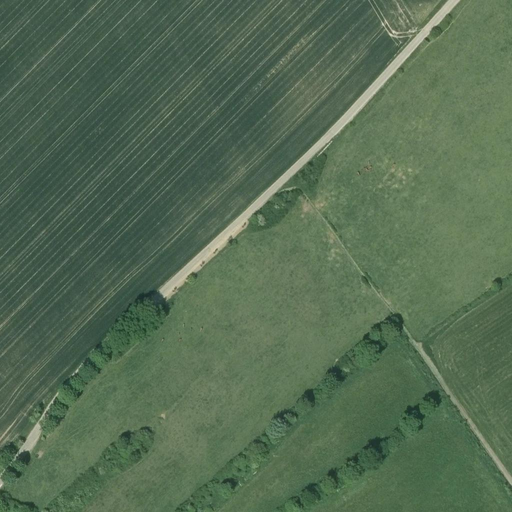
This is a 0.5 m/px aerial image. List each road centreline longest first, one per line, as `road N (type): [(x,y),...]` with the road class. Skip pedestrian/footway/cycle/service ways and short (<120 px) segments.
road 1 (unclassified): [(0,481),(86,365),(290,173),(453,0)]
road 2 (track): [(418,339),(511,483)]
